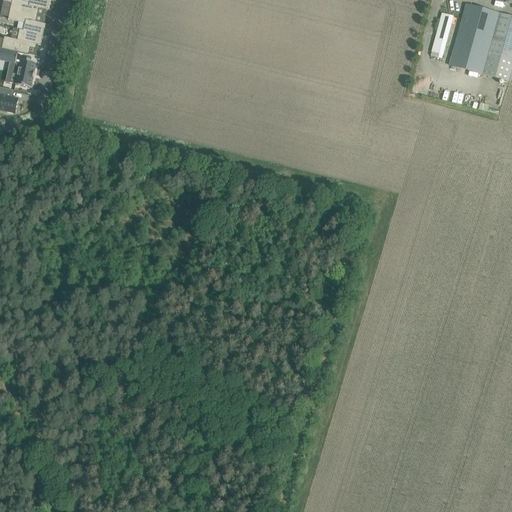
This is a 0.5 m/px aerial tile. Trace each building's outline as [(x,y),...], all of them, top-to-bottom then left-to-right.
[(51,0),(50,0),(30,0),(30,3),(14,0),(12,0),(12,4),(3,2),(2,8),(37,16),(39,9),(48,11),(51,0)] [(449,66),(482,75),(508,82),(511,68),(511,17),(466,5),(449,66)] [(37,16),(2,8),(0,16),(9,18),(8,20),(25,24),(23,31),(43,35),(45,25),(36,22),(37,16)] [(442,14),(431,52),(430,56),(441,60),(453,17),(442,14)] [(41,46),(43,35),(23,31),(20,30),(17,40),(4,37),(4,39),(0,38),(0,48),(28,55),(30,48),(35,49),(36,45),(41,46)] [(18,54),(0,49),(0,60),(16,64),(18,54)] [(21,60),(15,85),(31,89),(33,79),(34,79),(35,74),(34,74),(36,64),(21,60)] [(0,88),(0,111),(15,115),(19,100),(11,98),(9,96),(10,91),(13,92),(13,91),(0,88)]
